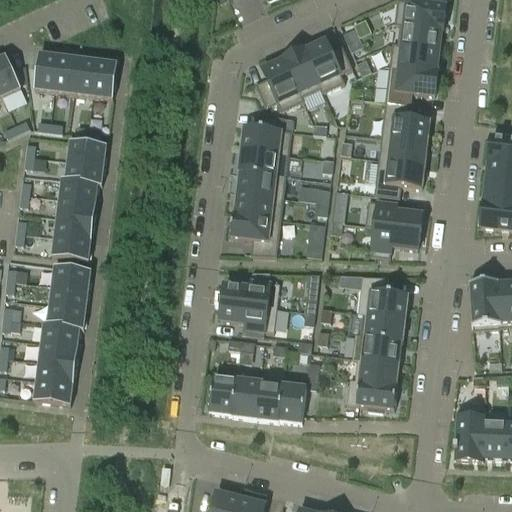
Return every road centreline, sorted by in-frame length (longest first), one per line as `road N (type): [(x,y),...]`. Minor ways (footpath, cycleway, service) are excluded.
road 1 (residential): [(184,454),(229,63),(238,51),(352,0)]
road 2 (residential): [(479,0),(449,264)]
road 3 (residential): [(449,264),(412,509)]
road 4 (residential): [(184,454),(412,509)]
road 5 (residential): [(0,455),(60,454),(68,462),(65,511)]
